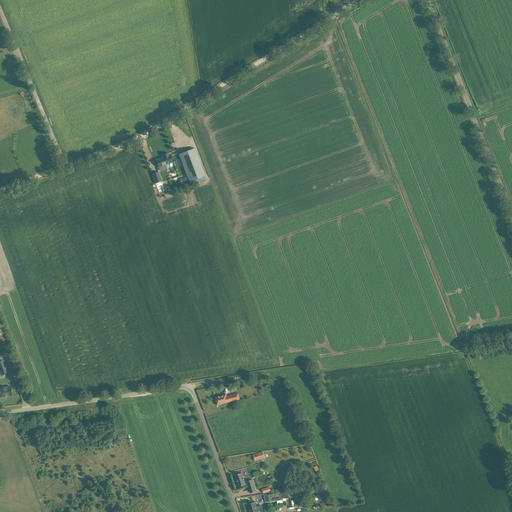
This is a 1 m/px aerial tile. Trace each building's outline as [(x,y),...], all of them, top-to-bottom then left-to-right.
[(194,148),(179,154),(190,182),(205,176),(194,148)] [(158,166),(158,167),(173,162),(170,155),(169,155),(168,153),(162,156),(163,157),(156,160),(156,162),(156,163),(157,166),(158,166)] [(0,397),(1,397),(3,397),(4,397),(12,396),(10,386),(0,387),(0,397)] [(238,394),(227,396),(226,394),(215,397),(217,405),(222,404),(239,400),(238,394)] [(248,484),(248,486),(250,493),(256,491),(253,480),(245,483),(242,473),(235,475),(239,487),(248,484)] [(289,498),(288,492),(269,495),(269,496),(270,502),(276,501),(276,500),(278,500),(289,498)] [(258,511),(255,502),(247,504),(249,511),(258,511)]
